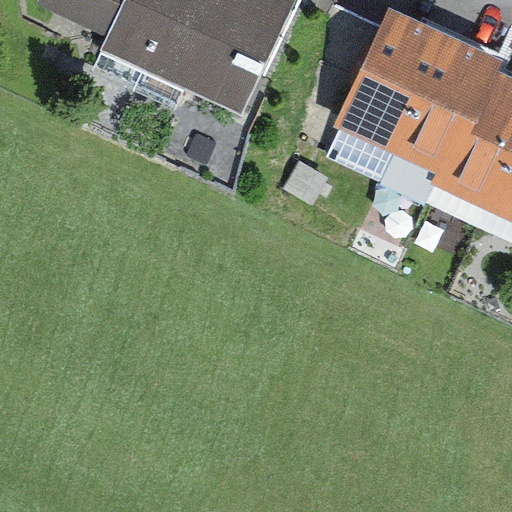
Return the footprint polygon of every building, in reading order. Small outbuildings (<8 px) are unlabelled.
[(44,0),(42,7),(105,37),(122,0),(44,0)] [(284,0),(131,0),(108,52),(235,110),(284,0)] [(431,30),(376,8),(331,119),(386,141),(431,30)] [(485,52),(431,30),(386,141),(439,163),(479,67),(485,52)] [(511,130),(511,80),(479,67),(439,163),(431,182),(482,203),(511,130)] [(511,130),(482,203),(511,215),(511,130)]
